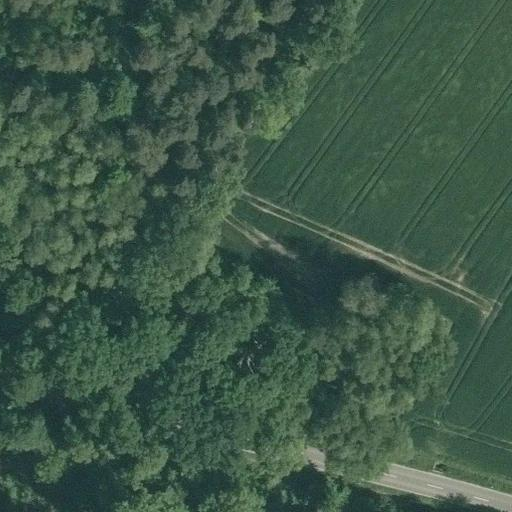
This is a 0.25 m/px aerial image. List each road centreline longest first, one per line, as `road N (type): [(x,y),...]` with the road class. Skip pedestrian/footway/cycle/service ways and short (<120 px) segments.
road 1 (tertiary): [(511,507),(0,376)]
road 2 (track): [(70,393),(133,282),(84,175),(144,0)]
